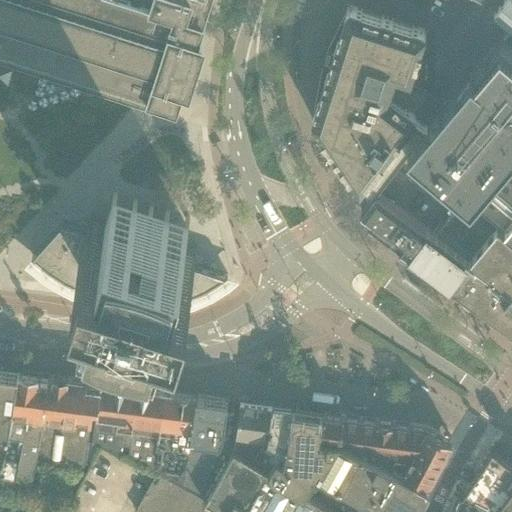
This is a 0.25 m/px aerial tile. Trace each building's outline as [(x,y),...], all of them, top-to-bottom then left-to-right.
[(0,0),(0,28),(103,62),(178,86),(184,67),(191,69),(206,22),(199,20),(205,2),(202,1),(202,0),(200,0),(201,0),(200,0),(0,0)] [(511,0),(504,0),(493,15),(511,30),(511,0)] [(422,44),(425,32),(423,32),(424,30),(412,26),(412,28),(392,22),(393,20),(382,16),(381,18),(361,12),(362,10),(350,6),(350,8),(347,8),(344,19),(346,20),(339,40),(337,39),(333,50),(336,51),(329,71),(327,70),(323,81),(326,82),(319,101),(317,101),(311,119),(321,132),(323,131),(334,148),(332,149),(339,159),(341,157),(353,175),(351,176),(357,186),(358,185),(363,193),(368,200),(369,198),(368,197),(369,195),(370,196),(377,188),(384,178),(383,177),(384,175),(385,176),(391,168),(390,167),(391,166),(393,167),(408,148),(429,123),(422,118),(415,112),(430,92),(426,89),(406,83),(409,75),(411,75),(415,64),(413,63),(419,43),(422,44)] [(465,197),(511,236),(511,45),(502,37),(429,123),(408,148),(465,197)] [(0,286),(62,295),(79,244),(95,249),(87,273),(164,298),(171,274),(187,279),(191,262),(197,246),(182,241),(188,220),(189,217),(186,216),(169,211),(165,209),(153,206),(149,204),(137,200),(133,199),(117,194),(113,193),(112,196),(105,217),(90,212),(88,211),(124,101),(0,61),(0,286)] [(418,220),(434,198),(393,167),(391,166),(390,167),(391,168),(385,176),(384,175),(383,177),(384,178),(377,188),(395,202),(418,220)] [(418,220),(395,202),(377,188),(370,196),(369,195),(368,197),(369,198),(368,200),(360,210),(366,214),(365,215),(365,218),(369,221),(368,222),(407,252),(427,226),(418,220)] [(511,236),(465,197),(435,233),(475,262),(494,277),(511,290),(511,236)] [(435,233),(427,226),(407,252),(456,288),(475,262),(435,233)] [(456,288),(475,303),(494,277),(475,262),(456,288)] [(511,290),(494,277),(475,303),(511,330),(511,290)] [(0,466),(2,461),(6,450),(20,372),(19,371),(17,371),(0,368),(0,466)] [(22,371),(20,371),(20,372),(6,450),(2,461),(0,466),(0,477),(17,480),(18,474),(28,475),(35,458),(37,455),(41,428),(51,375),(48,375),(47,375),(22,372),(22,371)] [(37,455),(35,458),(84,465),(86,460),(91,422),(93,407),(97,408),(98,408),(101,382),(96,382),(96,381),(51,375),(41,428),(37,455)] [(103,382),(101,382),(94,440),(102,445),(120,454),(122,434),(131,436),(133,420),(129,419),(131,403),(141,404),(143,388),(103,382)] [(122,434),(121,444),(129,445),(128,454),(154,467),(165,390),(143,388),(141,404),(131,403),(129,419),(133,420),(131,436),(122,434)] [(166,391),(165,390),(154,467),(157,468),(183,483),(192,427),(196,395),(194,394),(194,395),(166,391)] [(192,427),(183,482),(200,492),(201,490),(212,462),(219,441),(224,432),(226,419),(229,399),(196,395),(192,427)] [(234,448),(233,449),(252,461),(262,445),(264,438),(267,438),(272,405),(242,401),(240,400),(234,448)] [(293,407),(272,405),(267,438),(264,438),(262,445),(252,461),(268,470),(277,454),(284,458),(288,444),(293,408),(293,407)] [(304,491),(317,470),(315,469),(319,435),(322,413),(322,410),(314,409),(313,411),(293,408),(288,444),(284,458),(277,454),(268,470),(304,491)] [(340,415),(322,413),(319,435),(341,437),(371,454),(373,450),(377,419),(376,419),(375,420),(361,418),(361,417),(359,417),(358,418),(345,416),(345,415),(341,415),(340,415)] [(377,420),(377,419),(373,450),(371,454),(404,472),(410,424),(409,424),(395,422),(392,421),(391,422),(377,420)] [(404,472),(427,485),(427,484),(427,483),(428,481),(432,474),(431,473),(436,464),(437,464),(439,462),(438,461),(443,452),(450,439),(448,438),(439,433),(428,428),(428,426),(426,426),(425,427),(411,425),(411,424),(410,424),(404,472)] [(347,488),(389,511),(411,511),(425,486),(426,486),(427,485),(404,472),(371,454),(341,437),(319,435),(315,469),(317,470),(328,477),(347,487),(347,488)] [(268,470),(252,461),(233,449),(205,499),(227,511),(226,511),(337,511),(304,491),(268,470)] [(511,511),(511,464),(492,450),(462,494),(462,495),(496,511),(511,511)] [(226,511),(227,511),(205,499),(158,472),(138,511),(140,511),(226,511)] [(389,511),(347,488),(337,504),(350,511),(389,511)] [(496,511),(462,495),(453,511),(496,511)]
